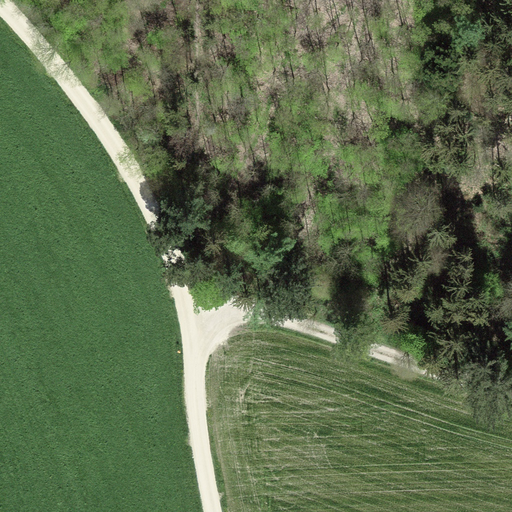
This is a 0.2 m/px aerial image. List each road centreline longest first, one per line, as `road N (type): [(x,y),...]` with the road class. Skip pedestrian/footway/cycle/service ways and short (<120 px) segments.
road 1 (track): [(0,7),(81,100),(137,189),(189,313)]
road 2 (track): [(189,313),(275,313),(511,388)]
road 3 (track): [(189,313),(192,414),(211,511)]
